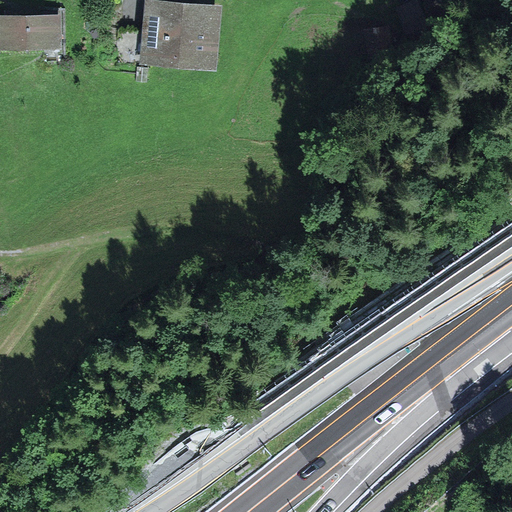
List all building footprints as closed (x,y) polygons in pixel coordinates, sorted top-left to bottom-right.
[(483,0),(427,0),(436,17),(464,4),(466,10),(484,2),(483,0)] [(154,9),(152,32),(118,30),(116,64),(150,67),(151,54),(207,58),(211,13),(154,9)] [(61,13),(0,14),(0,47),(62,45),(61,13)] [(368,34),(372,54),(389,51),(385,31),(368,34)] [(311,249),(308,241),(292,247),(295,255),(311,249)]
